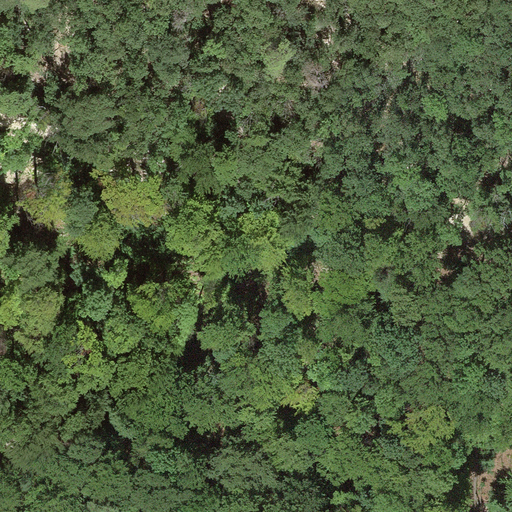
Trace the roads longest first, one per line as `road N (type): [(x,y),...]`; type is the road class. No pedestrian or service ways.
road 1 (track): [(0,120),(511,232)]
road 2 (track): [(0,434),(104,457),(280,468),(392,489),(450,511)]
